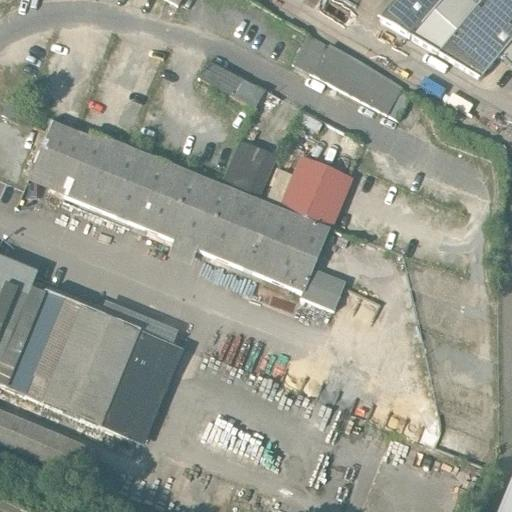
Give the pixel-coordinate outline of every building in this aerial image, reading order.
[(151,0),(194,24),(205,0),(151,0)] [(401,0),(396,6),(387,16),(379,26),(409,44),(448,0),(401,0)] [(511,0),(490,0),(486,5),(480,0),(448,0),(409,44),(478,85),(503,57),(510,48),(511,49),(511,0)] [(397,124),(410,100),(306,38),(290,68),(397,124)] [(263,95),(205,64),(195,82),(254,112),(263,95)] [(0,116),(29,127),(34,111),(6,99),(0,113),(0,116)] [(86,141),(49,126),(43,139),(26,181),(171,241),(164,257),(189,267),(196,251),(301,294),(299,299),(332,313),(345,285),(312,271),(328,232),(278,211),(257,203),(220,187),(89,133),(86,141)] [(237,146),(220,187),(257,203),(274,161),(237,146)] [(299,162),(278,211),(328,232),(348,182),(299,162)] [(0,444),(120,493),(132,463),(0,408),(0,385),(144,443),(182,349),(171,345),(100,315),(31,287),(36,271),(0,256),(0,444)] [(106,300),(100,315),(171,345),(178,330),(106,300)] [(511,511),(511,489),(501,511),(511,511)]
